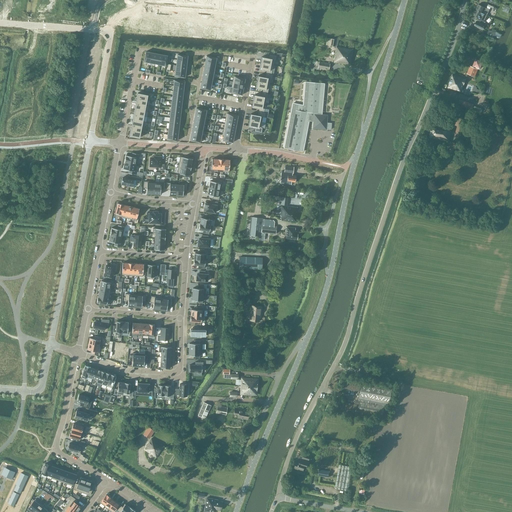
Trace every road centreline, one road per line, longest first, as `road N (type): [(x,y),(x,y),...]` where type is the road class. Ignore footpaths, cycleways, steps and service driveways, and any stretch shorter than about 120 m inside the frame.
road 1 (unclassified): [(236,511),(328,282),(358,149),(405,0)]
road 2 (unclassified): [(277,495),(345,345),(401,167),(466,0)]
road 3 (residential): [(51,346),(89,141)]
road 4 (residential): [(105,482),(57,450),(77,354)]
